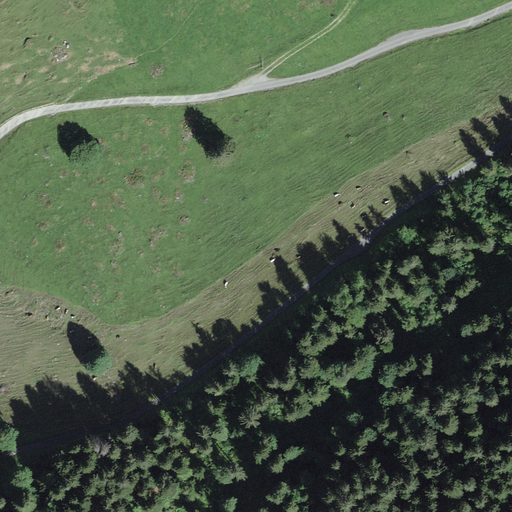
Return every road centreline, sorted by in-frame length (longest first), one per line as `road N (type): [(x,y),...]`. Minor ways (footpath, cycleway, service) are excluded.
road 1 (unclassified): [(0,454),(140,410),(411,201),(511,136)]
road 2 (unclassified): [(0,133),(50,109),(293,81),(511,4)]
road 3 (track): [(354,0),(250,89)]
